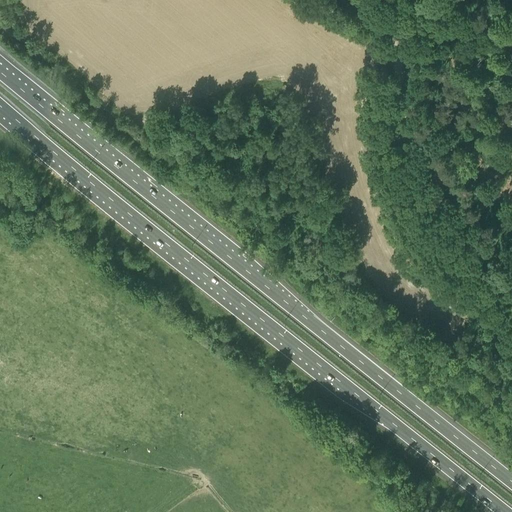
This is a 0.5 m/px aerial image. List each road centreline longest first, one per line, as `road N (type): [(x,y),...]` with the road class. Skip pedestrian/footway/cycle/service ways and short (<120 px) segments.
road 1 (trunk): [(511,482),(0,72)]
road 2 (trunk): [(0,106),(504,511)]
road 3 (unclassified): [(511,292),(415,137),(401,101),(393,32),(361,0)]
